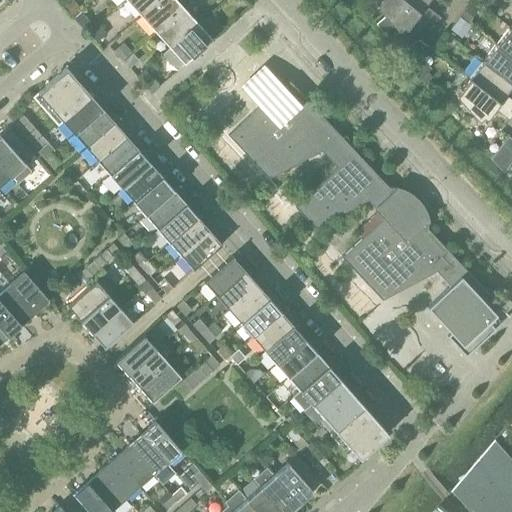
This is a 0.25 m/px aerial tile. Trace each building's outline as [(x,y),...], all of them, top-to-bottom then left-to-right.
[(72,14),(80,8),(72,0),(70,0),(64,5),(72,14)] [(126,0),(140,15),(157,0),(126,0)] [(157,0),(140,15),(154,31),(182,7),(176,0),(157,0)] [(419,12),(404,0),(379,0),(375,5),(384,15),(375,24),(389,39),(398,31),(402,27),(406,29),(414,19),(428,30),(433,23),(419,12)] [(404,0),(419,12),(433,23),(439,16),(425,5),(428,0),(404,0)] [(459,17),(460,17),(467,23),(475,11),(468,6),(459,17)] [(197,23),(182,7),(154,31),(169,47),(197,23)] [(89,21),(81,12),(73,19),(81,28),(89,21)] [(96,41),(106,33),(98,23),(88,32),(96,41)] [(211,39),(197,23),(169,47),(162,53),(177,70),(211,39)] [(511,29),(509,27),(496,44),(511,56),(511,29)] [(121,60),(131,51),(123,42),(113,51),(121,60)] [(511,56),(496,44),(482,61),(511,84),(511,56)] [(138,60),(132,54),(123,62),(129,68),(138,60)] [(420,57),(408,68),(419,80),(431,69),(420,57)] [(511,84),(482,61),(469,78),(500,102),(511,111),(511,99),(505,94),(511,85),(511,84)] [(32,97),(44,110),(78,81),(66,67),(32,97)] [(385,184),(364,161),(352,149),(352,148),(346,136),(342,138),(326,120),(328,117),(308,95),(305,98),(289,81),(285,85),(283,87),(264,67),(242,88),(259,106),(228,135),(252,161),(268,178),(321,151),(337,168),(295,207),(315,228),(367,200),(383,217),(342,256),(382,300),(435,271),(445,281),(449,285),(427,307),(451,332),(447,335),(466,355),(496,327),(487,319),(491,314),(500,306),(427,229),(427,223),(427,219),(425,213),(421,205),(415,198),(407,192),(401,189),(395,188),(388,187),(385,184)] [(151,76),(142,84),(147,89),(151,93),(159,86),(151,76)] [(508,120),(511,114),(511,111),(500,102),(469,78),(456,95),(478,121),(481,125),(486,119),(494,109),(508,120)] [(90,95),(78,81),(44,110),(57,125),(62,121),(62,120),(90,95)] [(91,96),(90,95),(62,120),(62,121),(73,133),(102,109),(91,96)] [(113,122),(102,109),(73,133),(85,147),(113,122)] [(13,124),(31,144),(41,136),(23,115),(13,124)] [(125,135),(113,122),(85,147),(97,160),(125,135)] [(0,135),(0,136),(5,142),(15,134),(9,128),(0,135)] [(5,142),(11,149),(21,141),(15,134),(5,142)] [(137,149),(125,135),(97,160),(109,174),(137,149)] [(0,165),(9,176),(10,175),(17,184),(31,171),(24,163),(33,155),(27,148),(18,156),(11,149),(5,142),(0,136),(0,165)] [(47,143),(41,136),(31,144),(37,151),(47,143)] [(511,138),(508,136),(496,151),(490,158),(503,172),(511,160),(511,138)] [(21,141),(11,149),(18,156),(27,148),(21,141)] [(109,174),(121,188),(149,163),(137,149),(109,174)] [(59,163),(51,153),(44,159),(53,168),(59,163)] [(149,163),(121,188),(133,201),(161,176),(149,163)] [(0,184),(9,176),(0,165),(0,184)] [(173,190),(161,176),(133,201),(145,215),(173,190)] [(173,190),(145,215),(157,228),(185,203),(173,190)] [(157,228),(169,242),(197,217),(185,203),(157,228)] [(209,230),(197,217),(169,242),(180,255),(209,230)] [(220,243),(209,230),(180,255),(192,268),(192,269),(192,270),(222,244),(221,243),(220,243)] [(117,239),(125,249),(132,243),(124,233),(117,239)] [(121,253),(112,243),(106,249),(114,259),(121,253)] [(99,255),(107,265),(114,259),(106,249),(99,255)] [(132,257),(140,266),(147,260),(139,251),(132,257)] [(100,271),(107,265),(99,255),(92,261),(100,271)] [(205,281),(216,295),(244,271),(233,258),(234,257),(232,256),(203,282),(203,283),(205,281)] [(155,270),(147,260),(140,266),(149,275),(155,270)] [(85,267),(93,277),(100,271),(92,261),(85,267)] [(121,267),(129,276),(136,270),(128,261),(121,267)] [(86,283),(93,277),(85,267),(78,273),(86,283)] [(136,270),(129,276),(138,285),(144,280),(136,270)] [(23,271),(9,284),(34,312),(48,300),(23,271)] [(256,284),(244,271),(216,295),(229,308),(256,284)] [(163,278),(157,284),(165,294),(172,288),(163,278)] [(67,306),(80,320),(108,295),(95,281),(67,306)] [(9,284),(0,291),(0,301),(20,325),(34,312),(9,284)] [(268,298),(256,284),(229,308),(241,322),(268,298)] [(160,298),(152,288),(145,294),(154,304),(160,298)] [(120,308),(108,295),(80,320),(91,333),(120,308)] [(241,322),(253,335),(280,311),(268,298),(241,322)] [(191,310),(182,300),(176,306),(184,315),(191,310)] [(0,329),(6,337),(20,325),(0,301),(0,329)] [(120,308),(91,333),(103,346),(102,347),(103,348),(133,322),(132,321),(131,321),(120,308)] [(180,319),(171,310),(164,316),(173,325),(180,319)] [(292,325),(280,311),(253,335),(264,349),(292,325)] [(200,333),(207,328),(198,318),(192,324),(200,333)] [(264,349),(276,362),(304,338),(292,325),(264,349)] [(196,338),(187,328),(180,334),(189,343),(196,338)] [(200,333),(208,343),(215,337),(207,328),(200,333)] [(116,361),(127,374),(155,349),(144,336),(144,335),(143,334),(114,360),(115,361),(116,361)] [(204,347),(196,338),(189,343),(197,353),(204,347)] [(275,362),(287,376),(316,351),(304,338),(276,362),(275,362)] [(230,355),(222,345),(215,351),(223,360),(230,355)] [(167,362),(155,349),(127,374),(139,387),(167,362)] [(237,350),(230,356),(237,364),(244,357),(237,350)] [(328,365),(316,351),(287,376),(299,389),(328,365)] [(219,365),(211,355),(204,361),(212,371),(219,365)] [(197,367),(205,377),(212,371),(204,361),(197,367)] [(167,362),(139,387),(151,402),(180,377),(167,362)] [(339,378),(328,365),(299,389),(300,390),(292,397),(298,403),(304,410),(312,403),(312,402),(339,378)] [(198,383),(205,377),(197,367),(190,373),(198,383)] [(183,379),(192,389),(198,383),(190,373),(183,379)] [(339,378),(312,402),(312,403),(325,417),(352,393),(339,378)] [(185,395),(192,389),(183,379),(176,385),(185,395)] [(364,406),(352,393),(325,417),(335,428),(336,430),(364,406)] [(336,430),(335,428),(329,434),(342,449),(376,420),(364,406),(336,430)] [(289,422),(295,417),(291,414),(286,418),(289,422)] [(388,433),(376,420),(342,449),(354,463),(388,433)] [(155,421),(141,433),(166,461),(180,449),(155,421)] [(300,437),(292,428),(285,433),(294,443),(300,437)] [(152,474),(166,461),(141,433),(126,446),(152,474)] [(497,439),(496,438),(454,487),(476,511),(511,511),(511,461),(495,441),(497,439)] [(301,451),(309,460),(319,452),(311,443),(301,451)] [(138,486),(152,474),(126,446),(113,457),(138,486)] [(335,470),(319,452),(309,460),(325,479),(335,470)] [(286,462),(273,474),(298,503),(312,491),(305,483),(299,477),(293,469),(302,461),(296,455),(287,462),(286,462)] [(125,498),(138,486),(113,457),(100,469),(125,498)] [(308,468),(302,461),(293,469),(299,477),(308,468)] [(198,483),(200,485),(206,480),(193,465),(179,477),(190,490),(198,483)] [(259,486),(259,487),(280,511),(287,511),(298,503),(273,474),(272,475),(266,467),(253,479),(259,486)] [(299,477),(305,483),(314,475),(308,468),(299,477)] [(112,509),(125,498),(100,469),(87,481),(112,509)] [(314,475),(305,483),(312,491),(312,490),(321,482),(314,475)] [(214,489),(206,480),(200,485),(207,495),(214,489)] [(108,511),(112,509),(87,481),(73,493),(73,492),(72,493),(88,511),(108,511)] [(170,495),(176,502),(186,494),(179,487),(170,495)] [(280,511),(259,487),(245,498),(257,511),(280,511)] [(227,505),(232,511),(257,511),(245,498),(238,490),(224,502),(227,505)] [(158,500),(161,503),(167,510),(176,502),(170,495),(167,492),(158,500)] [(180,507),(184,511),(187,511),(196,505),(190,498),(180,507)] [(137,511),(154,511),(153,510),(146,502),(136,511),(137,511)]
